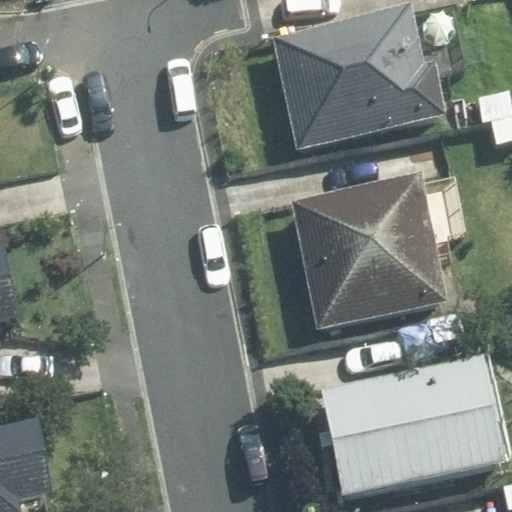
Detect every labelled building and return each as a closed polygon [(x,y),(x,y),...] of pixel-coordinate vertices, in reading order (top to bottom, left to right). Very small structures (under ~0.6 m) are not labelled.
[(435,131),(425,85),(411,88),(396,21),(265,50),(290,163),(435,131)] [(409,193),(283,217),(308,347),(434,322),(409,193)] [(0,350),(18,348),(6,278),(0,279),(0,350)] [(469,380),(309,408),(327,511),(330,511),(488,484),(469,380)] [(40,511),(28,446),(0,451),(0,511),(40,511)]
